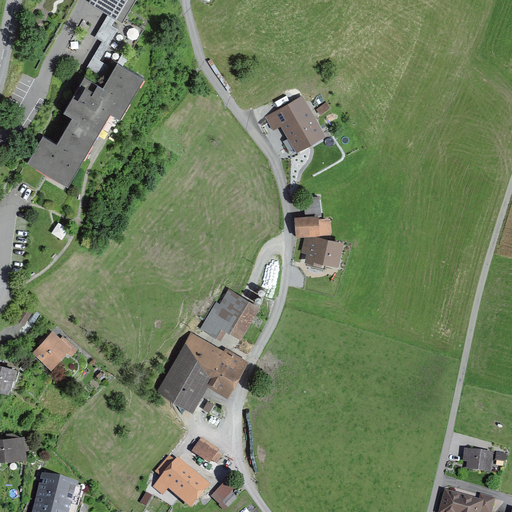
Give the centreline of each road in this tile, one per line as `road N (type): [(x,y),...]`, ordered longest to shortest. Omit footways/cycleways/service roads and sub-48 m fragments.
road 1 (residential): [(267,511),(239,465),(235,427),(242,381),(282,294),(287,214),(276,167),(198,47)]
road 2 (unclassified): [(429,511),(511,185)]
